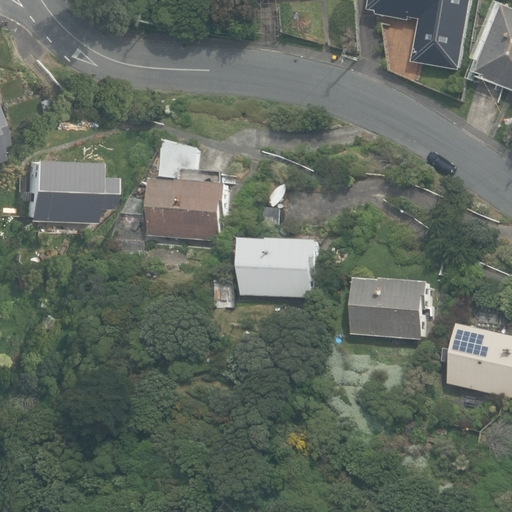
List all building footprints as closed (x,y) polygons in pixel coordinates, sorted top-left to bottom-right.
[(412,17),(421,19),(414,59),(462,68),(474,0),(374,0),(373,11),(381,12),(380,15),(411,21),(412,17)] [(511,7),(508,6),(481,74),(488,77),(487,79),(511,89),(511,7)] [(153,236),(224,242),(225,219),(228,219),(228,175),(199,175),(202,148),(168,139),(161,177),(179,178),(178,182),(157,180),(153,236)] [(28,219),(97,222),(98,208),(113,209),(114,176),(98,175),(98,160),(30,157),(28,219)] [(245,296),(315,298),(316,275),(320,275),(321,241),(247,239),(245,296)] [(356,335),(428,339),(429,310),(432,310),(434,284),(359,279),(356,335)] [(210,294),(211,306),(236,306),(236,282),(215,282),(210,294)] [(46,313),(38,329),(48,334),(56,318),(46,313)] [(453,384),(511,396),(511,335),(465,325),(460,351),(451,349),(448,362),(457,364),(453,384)]
